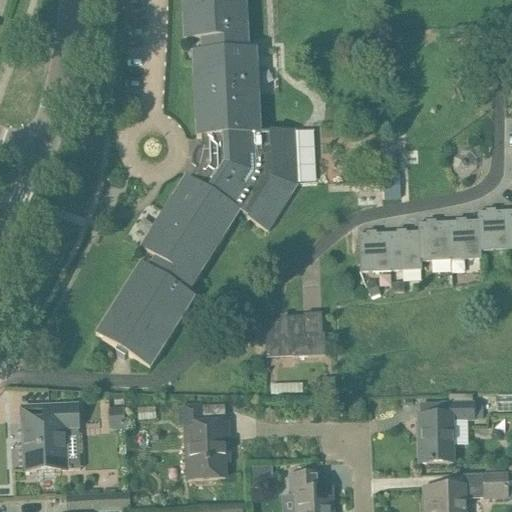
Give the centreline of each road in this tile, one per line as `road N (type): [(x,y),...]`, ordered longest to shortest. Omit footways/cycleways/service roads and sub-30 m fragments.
road 1 (residential): [(511,22),(491,62),(499,134),(493,178),(458,198),(339,228),(162,377),(0,376)]
road 2 (residential): [(362,511),(360,467),(345,433),(237,428)]
road 3 (tertiary): [(52,153),(83,0)]
road 4 (tertiary): [(65,0),(34,147)]
road 5 (unknown): [(148,134),(127,142),(120,160),(137,184),(160,182),(172,168),(171,149),(159,136)]
road 6 (unknown): [(149,0),(148,134)]
